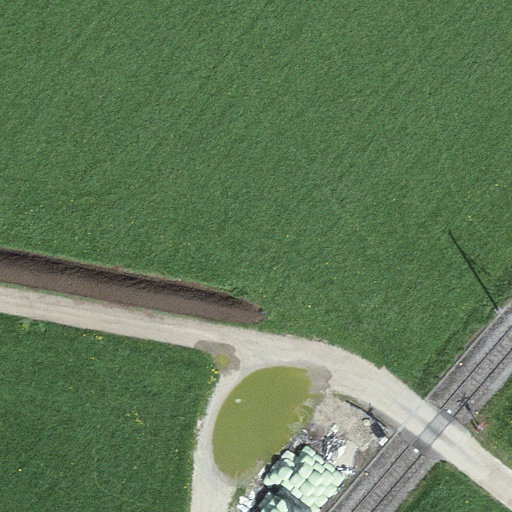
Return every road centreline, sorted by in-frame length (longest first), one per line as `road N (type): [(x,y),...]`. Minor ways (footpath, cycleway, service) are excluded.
road 1 (track): [(336,367),(0,296)]
road 2 (track): [(336,367),(252,391),(232,413),(210,511)]
road 3 (track): [(511,490),(336,367)]
